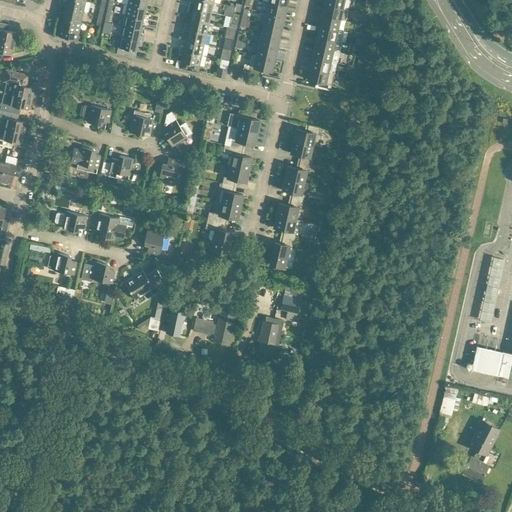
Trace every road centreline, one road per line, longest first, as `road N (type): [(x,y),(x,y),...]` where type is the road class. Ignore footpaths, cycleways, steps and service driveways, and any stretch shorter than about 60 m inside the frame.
road 1 (unclassified): [(450,508),(0,282)]
road 2 (residential): [(252,235),(284,98)]
road 3 (residential): [(284,98),(156,69)]
road 4 (residential): [(153,156),(148,145),(43,119)]
road 5 (residential): [(17,231),(124,255),(132,249)]
